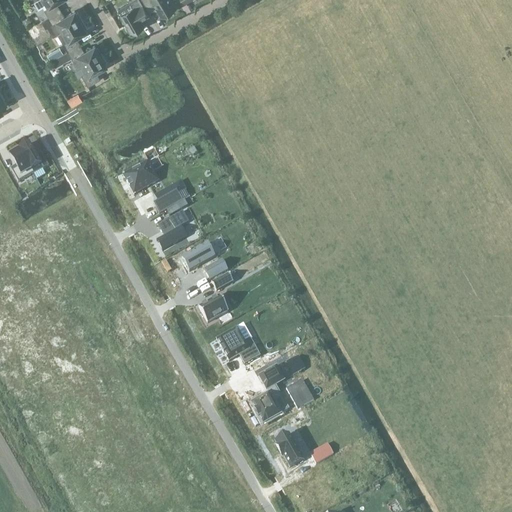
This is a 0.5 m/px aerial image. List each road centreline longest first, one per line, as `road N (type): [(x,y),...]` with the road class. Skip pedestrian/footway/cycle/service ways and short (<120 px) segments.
road 1 (residential): [(271,511),(37,112)]
road 2 (residential): [(223,0),(139,52),(113,44),(89,0)]
